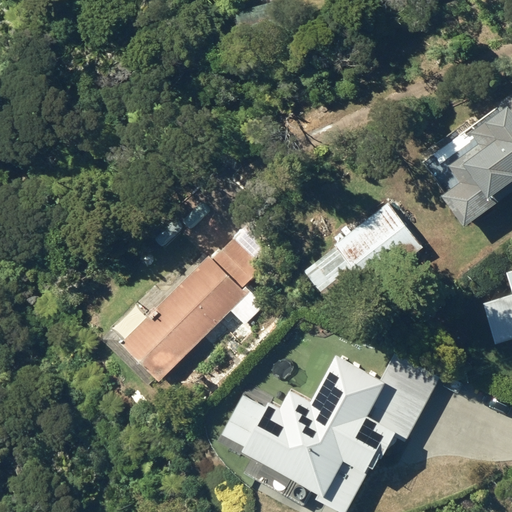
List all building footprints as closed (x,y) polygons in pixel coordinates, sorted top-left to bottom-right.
[(276,0),(241,11),(250,39),(287,27),(279,0),(276,0)] [(481,158),(452,176),(467,198),(442,215),(467,252),(507,225),(505,223),(511,218),(511,105),(466,136),(481,158)] [(416,190),(428,205),(444,191),(433,176),(416,190)] [(370,283),(423,240),(393,202),(340,244),(341,245),(307,271),(337,307),(369,281),(370,283)] [(125,342),(164,381),(234,310),(249,324),(267,305),(246,285),(267,264),(238,235),(217,256),(215,255),(125,342)] [(511,295),(489,302),(503,343),(511,340),(511,295)] [(286,420),(268,450),(338,488),(352,461),(375,474),(391,447),(366,433),(395,381),(341,352),(312,405),(320,409),(308,430),(286,420)]
